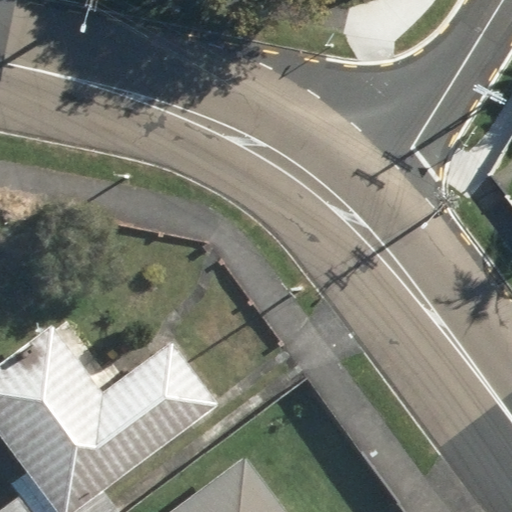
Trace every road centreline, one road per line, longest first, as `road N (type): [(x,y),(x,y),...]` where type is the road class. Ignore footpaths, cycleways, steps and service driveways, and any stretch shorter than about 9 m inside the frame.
road 1 (secondary): [(352,216),(218,127),(154,100),(0,61)]
road 2 (residential): [(352,216),(413,142),(505,0)]
road 3 (secondary): [(511,416),(352,216)]
